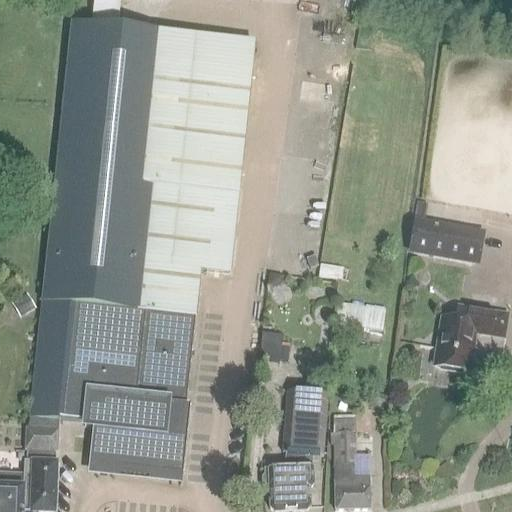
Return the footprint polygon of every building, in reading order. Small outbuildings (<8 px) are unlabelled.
[(185,406),(185,401),(199,273),(229,276),(255,46),(71,25),(31,387),(101,391),(96,430),(99,430),(94,470),(111,472),(112,468),(180,476),(178,488),(180,488),(189,406),(187,406),(185,406)] [(413,254),(475,265),(480,239),(418,228),(413,254)] [(341,282),(343,270),(320,267),(318,278),(341,282)] [(265,289),(278,291),(281,278),(267,276),(265,289)] [(36,311),(26,296),(11,305),(20,321),(36,311)] [(337,305),(333,326),(381,334),(385,311),(364,307),(364,309),(337,305)] [(444,321),(436,368),(468,374),(476,329),(482,330),(481,335),(502,338),(506,317),(459,310),(457,323),(444,321)] [(280,346),(278,366),(287,367),(289,347),(280,346)] [(397,386),(396,393),(406,395),(407,387),(397,386)] [(0,511),(53,511),(56,465),(53,465),(54,454),(56,454),(58,421),(83,424),(83,428),(96,430),(101,391),(31,387),(26,429),(24,429),(23,451),(27,451),(26,462),(23,462),(22,476),(0,474),(0,511)] [(326,398),(304,396),(288,394),(288,400),(282,454),(286,454),(284,470),(263,471),(263,492),(268,493),(268,511),(269,511),(307,511),(309,511),(308,493),(313,488),(312,470),(309,470),(310,458),(322,457),(328,401),(327,398),(326,398)] [(351,436),(333,436),(334,511),(369,511),(369,479),(350,479),(350,468),(352,468),(351,436)]
